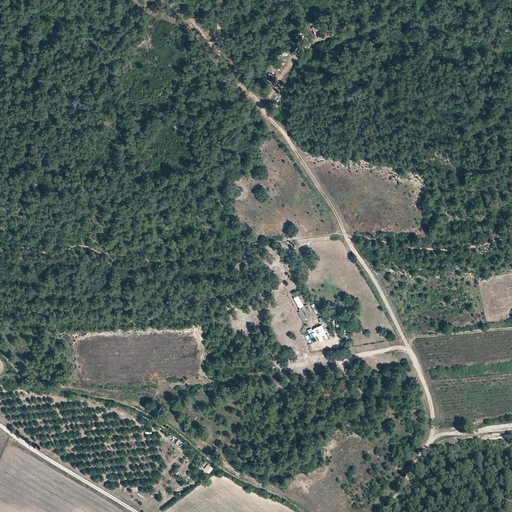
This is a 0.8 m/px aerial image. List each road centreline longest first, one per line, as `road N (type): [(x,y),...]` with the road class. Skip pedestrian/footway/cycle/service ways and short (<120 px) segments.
road 1 (track): [(511,235),(460,250),(345,234),(168,258),(79,245),(53,256),(0,251)]
road 2 (track): [(217,55),(291,143),(373,277),(425,378),(437,436)]
road 3 (track): [(0,426),(133,511)]
